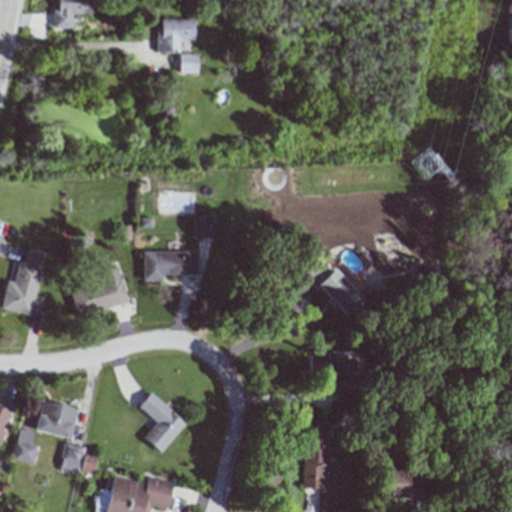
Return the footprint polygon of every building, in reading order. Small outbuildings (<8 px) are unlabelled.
[(70,27),(69,13),(92,13),(92,0),(55,0),(56,9),(51,10),(51,28),(70,27)] [(154,52),(177,52),(178,39),(192,40),(192,19),(159,19),(159,28),(154,28),(154,52)] [(195,72),(195,54),(177,54),(177,72),(195,72)] [(191,238),(213,238),(213,216),(191,215),(191,238)] [(0,309),(31,315),(42,251),(25,248),(23,262),(15,261),(12,281),(4,280),(0,303),(0,309)] [(141,280),(160,280),(160,275),(195,274),(195,251),(141,252),(141,280)] [(344,317),(361,301),(319,258),(302,274),(344,317)] [(67,291),(73,315),(125,304),(116,266),(99,270),(102,283),(67,291)] [(333,393),(354,393),(354,358),(326,358),(326,353),(307,353),(307,376),(333,376),(333,393)] [(160,452),(184,421),(147,393),(136,407),(154,421),(141,438),(160,452)] [(69,437),(74,407),(38,401),(34,431),(69,437)] [(326,467),(327,422),(302,422),(301,488),(321,488),(321,467),(326,467)] [(34,445),(28,445),(30,431),(15,429),(11,460),(32,463),(34,445)] [(81,446),(62,443),(58,468),(76,471),(81,446)] [(90,473),(94,457),(82,454),(78,471),(90,473)] [(380,497),(421,496),(420,470),(379,472),(380,497)] [(170,483),(144,477),(143,483),(110,477),(102,511),(145,511),(147,505),(164,508),(170,483)]
